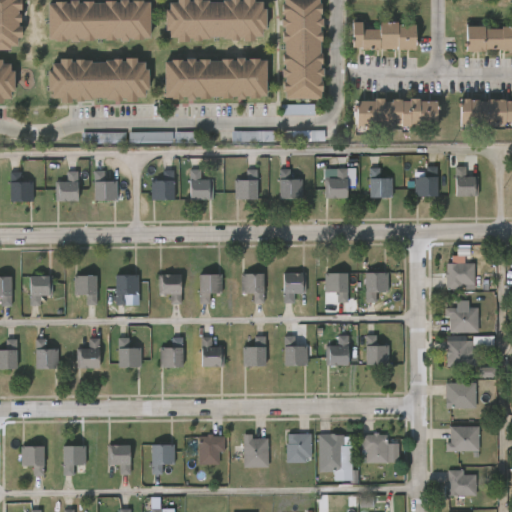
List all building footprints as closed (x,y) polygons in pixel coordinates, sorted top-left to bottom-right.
[(0,0),(21,0),(21,9),(18,9),(18,13),(21,13),(21,21),(18,21),(18,25),(21,25),(21,37),(18,37),(18,45),(10,45),(10,49),(0,49),(0,0)] [(128,0),(128,2),(132,2),(132,0),(144,0),(144,2),(150,2),(150,37),(144,37),(144,39),(133,39),(133,37),(129,37),(129,40),(120,40),(120,38),(117,38),(117,40),(105,40),(105,38),(93,38),(93,41),(83,41),(83,38),(79,38),(79,41),(71,41),(71,38),(67,38),(67,40),(55,40),(55,38),(48,38),(49,3),(55,3),(55,1),(66,1),(66,3),(70,3),(70,0),(78,0),(78,3),(82,3),(82,2),(104,2),(104,0),(115,0),(115,2),(120,2),(120,0),(128,0)] [(263,0),(263,8),(267,8),(267,29),(263,29),(263,36),(255,36),(255,40),(244,39),(244,37),(241,37),(241,39),(232,39),(232,38),(224,38),(224,36),(210,36),(210,38),(202,38),(202,40),(194,39),(194,37),(190,37),(190,41),(179,41),(179,36),(170,36),(170,30),(166,29),(166,8),(169,8),(169,1),(178,1),(178,0),(209,0),(223,1),(223,0),(263,0)] [(319,0),(319,3),(321,3),(321,14),(319,14),(319,18),(322,18),(322,27),(319,27),(319,30),(322,30),(322,42),(320,42),(320,53),(321,53),(322,64),(320,64),(320,68),(323,68),(323,76),(320,76),(320,81),(323,81),(323,92),(321,92),(321,99),(285,99),(285,92),(282,92),(282,81),(284,81),(284,77),(282,77),(282,69),(284,69),(284,65),(282,65),(282,53),(284,53),(284,42),(282,42),(282,31),(284,31),(284,26),(280,26),(280,18),(283,18),(283,15),(281,15),(281,3),(283,3),(283,0),(319,0)] [(397,22),(397,24),(415,24),(415,50),(361,49),(361,47),(352,47),(352,22),(362,22),(362,28),(379,28),(379,22),(397,22)] [(511,50),(501,50),(501,49),(483,49),(483,51),(465,51),(465,25),(484,25),(484,28),(501,28),(501,26),(511,26),(511,50)] [(245,57),(245,59),(260,59),(260,60),(267,60),(267,97),(249,97),(249,96),(245,96),(245,99),(237,99),(237,96),(232,96),(232,98),(196,98),(196,99),(187,99),(187,97),(183,97),(183,98),(165,98),(165,61),(172,61),(172,59),(183,59),(183,61),(186,61),(186,58),(195,58),(195,60),(199,60),(221,60),(221,58),(233,58),(233,60),(236,60),(236,57),(245,57)] [(136,58),(136,62),(145,62),(145,69),(149,69),(148,91),(145,90),(145,97),(137,97),(137,102),(125,102),(125,99),(123,99),(123,101),(113,101),(113,99),(106,99),(106,98),(91,98),(91,101),(76,101),(76,99),(71,99),(71,103),(60,103),(61,99),(51,98),(51,91),(48,91),(48,70),(51,70),(51,63),(59,63),(59,58),(71,58),(71,62),(75,62),(75,59),(83,60),(91,60),(91,62),(105,62),(105,60),(113,60),(113,59),(121,59),(121,61),(125,61),(125,58),(136,58)] [(0,59),(2,59),(2,63),(10,63),(10,70),(14,70),(14,91),(10,91),(10,98),(2,98),(2,104),(0,104),(0,59)] [(383,98),(383,102),(391,102),(391,100),(409,100),(409,99),(419,99),(419,101),(435,101),(435,109),(437,109),(436,128),(419,128),(419,124),(410,124),(410,127),(356,126),(356,101),(374,101),(374,98),(383,98)] [(511,127),(511,123),(504,123),(504,127),(494,127),(494,125),(487,125),(487,128),(477,128),(477,120),(470,120),(470,125),(460,125),(460,99),(469,99),(469,100),(478,100),(505,100),(505,101),(511,101),(511,127)] [(313,115),(313,105),(280,105),(280,115),(313,115)] [(231,131),(231,143),(274,142),(274,131),(231,131)] [(323,131),(279,132),(280,143),(323,142),(323,131)] [(125,133),(81,132),(81,143),(124,144),(125,133)] [(171,132),(127,133),(127,144),(171,143),(171,132)] [(173,132),(173,144),(196,143),(196,132),(173,132)] [(414,196),(413,196),(413,176),(425,176),(425,166),(436,166),(436,195),(414,196)] [(465,166),(465,175),(476,175),(476,195),(454,195),(454,166),(465,166)] [(324,197),(323,197),(323,178),(335,178),(335,167),(345,167),(345,197),(324,197)] [(378,167),(378,177),(391,177),(391,196),(368,196),(368,167),(378,167)] [(289,169),(289,178),(301,178),(301,198),(277,198),(278,168),(289,169)] [(151,200),(150,200),(150,180),(162,180),(161,169),(172,169),(172,199),(151,200)] [(199,169),(199,179),(210,179),(210,199),(188,199),(188,169),(199,169)] [(235,198),(233,198),(233,178),(245,178),(245,169),(255,169),(255,198),(235,198)] [(103,170),(103,180),(115,180),(115,200),(92,199),(92,170),(103,170)] [(19,171),(19,181),(31,181),(31,201),(8,201),(8,171),(19,171)] [(56,200),(54,200),(54,181),(65,181),(65,171),(76,171),(76,200),(56,200)] [(475,263),(475,290),(446,290),(446,277),(445,277),(446,263),(475,263)] [(366,302),(364,302),(363,272),(386,271),(387,292),(374,292),(374,302),(366,302)] [(346,273),(346,302),(336,302),(336,291),(324,291),(324,272),(346,273)] [(262,273),(262,303),(252,303),(252,292),(240,293),(240,273),(262,273)] [(284,302),(281,302),(282,273),(304,273),(304,292),(293,292),(293,302),(284,302)] [(179,274),(179,303),(169,303),(169,294),(156,294),(156,274),(179,274)] [(200,304),(197,304),(197,274),(220,274),(220,293),(209,294),(209,304),(200,304)] [(31,305),(27,305),(27,275),(50,275),(50,295),(38,295),(38,305),(31,305)] [(95,275),(95,305),(84,305),(83,294),(72,294),(72,275),(95,275)] [(117,304),(113,304),(113,275),(137,275),(137,294),(124,294),(124,304),(117,304)] [(0,276),(9,276),(9,306),(0,306),(0,276)] [(479,309),(479,333),(450,333),(450,317),(445,317),(445,308),(479,309)] [(326,364),(324,364),(325,345),(336,345),(336,334),(347,334),(347,365),(326,364)] [(375,335),(375,345),(387,345),(387,365),(365,364),(365,334),(375,335)] [(293,335),(293,346),(305,346),(304,365),(282,365),(283,335),(293,335)] [(210,336),(210,347),(222,347),(221,366),(199,366),(200,336),(210,336)] [(243,366),(242,366),(242,346),(253,346),(252,336),(264,336),(264,366),(243,366)] [(473,366),(447,366),(447,341),(473,342),(473,336),(496,336),(496,347),(474,347),(473,366)] [(127,337),(127,347),(139,347),(139,367),(116,366),(117,337),(127,337)] [(160,367),(159,367),(159,347),(170,347),(170,337),(181,337),(181,367),(160,367)] [(44,338),(44,349),(56,349),(55,368),(33,368),(34,338),(44,338)] [(77,368),(75,368),(75,348),(86,348),(86,338),(97,338),(97,368),(77,368)] [(0,369),(0,349),(3,349),(3,339),(15,339),(15,369),(0,369)] [(478,378),(494,378),(494,368),(478,367),(478,378)] [(474,408),(444,408),(444,383),(474,383),(474,408)] [(477,452),(445,452),(445,442),(449,442),(449,426),(477,426),(477,452)] [(379,433),(379,435),(388,435),(388,444),(400,444),(399,463),(362,462),(362,435),(373,435),(373,433),(379,433)] [(211,434),(211,436),(223,436),(223,454),(219,454),(218,466),(197,466),(197,436),(206,436),(206,434),(211,434)] [(250,434),(250,438),(267,438),(267,467),(242,468),(241,434),(250,434)] [(304,463),(285,462),(286,434),(310,434),(310,458),(305,458),(304,463)] [(333,434),(343,435),(343,471),(350,471),(350,474),(356,474),(356,483),(350,483),(350,480),(333,480),(333,473),(317,473),(317,434),(333,434)] [(130,444),(130,474),(120,474),(120,464),(108,465),(108,445),(130,444)] [(154,475),(151,475),(151,445),(174,445),(175,464),(162,464),(162,475),(154,475)] [(42,446),(42,476),(31,476),(31,466),(19,466),(19,446),(42,446)] [(64,476),(60,476),(60,446),(84,446),(84,465),(71,465),(71,476),(64,476)] [(462,470),(462,474),(474,475),(474,496),(446,496),(446,487),(445,487),(446,470),(462,470)] [(358,508),(372,508),(372,497),(358,497),(358,508)]
